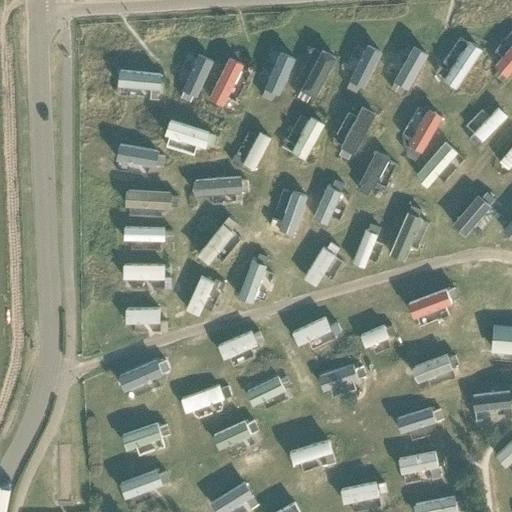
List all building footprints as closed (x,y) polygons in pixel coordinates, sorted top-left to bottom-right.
[(483,48),(470,39),(444,79),(457,88),(483,48)] [(511,67),(511,42),(495,63),(507,74),(511,67)] [(382,50),(367,43),(350,80),(364,87),(382,50)] [(428,51),(414,43),(394,80),(408,87),(428,51)] [(336,56),(322,48),(301,89),(315,96),(336,56)] [(296,57),(281,50),(263,87),(278,94),(296,57)] [(213,58),(198,51),(181,89),(195,96),(213,58)] [(243,62),(229,55),(208,97),(223,104),(243,62)] [(160,87),(161,71),(118,68),(117,84),(160,87)] [(355,151),(376,111),(363,104),(341,144),(355,151)] [(508,113),(500,105),(475,132),(483,139),(508,113)] [(443,114),(429,106),(408,142),(422,150),(443,114)] [(306,157),(324,122),(311,115),(292,150),(306,157)] [(210,130),(170,117),(165,132),(205,145),(210,130)] [(254,168),(271,136),(260,130),(243,162),(254,168)] [(458,151),(446,140),(414,174),(427,185),(458,151)] [(158,149),(119,142),(116,157),(155,165),(158,149)] [(511,163),(511,145),(499,160),(508,168),(511,163)] [(373,187),(390,155),(376,148),(360,181),(373,187)] [(241,191),(240,174),(194,177),(195,194),(241,191)] [(328,223),(342,190),(327,184),(313,216),(328,223)] [(172,207),(173,191),(126,188),(125,205),(172,207)] [(294,232),(308,193),(293,188),(280,227),(294,232)] [(491,204),(478,193),(452,223),(465,234),(491,204)] [(404,259),(422,217),(408,211),(390,253),(404,259)] [(234,231),(224,222),(197,253),(208,262),(234,231)] [(164,240),(164,226),(124,225),(123,239),(164,240)] [(365,267),(378,233),(366,228),(353,262),(365,267)] [(316,285),(335,254),(323,246),(304,277),(316,285)] [(329,268),(336,274),(347,259),(340,254),(329,268)] [(268,264),(252,258),(237,296),(253,302),(268,264)] [(163,277),(164,263),(122,262),(122,277),(163,277)] [(199,314),(214,281),(200,275),(186,308),(199,314)] [(452,302),(446,286),(408,301),(414,316),(452,302)] [(160,322),(160,307),(126,307),(126,322),(160,322)] [(332,330),(326,316),(292,331),(298,344),(332,330)] [(511,351),(511,324),(494,323),(492,349),(511,351)] [(389,336),(384,324),(360,334),(365,346),(389,336)] [(257,343),(252,330),(218,344),(223,358),(257,343)] [(452,368),(447,353),(412,366),(418,381),(452,368)] [(163,373),(157,358),(118,374),(124,389),(163,373)] [(358,378),(353,363),(319,375),(324,390),(358,378)] [(285,389),(278,375),(246,390),(253,404),(285,389)] [(224,398),(219,384),(181,397),(185,411),(224,398)] [(511,405),(511,397),(511,390),(473,394),(474,410),(511,405)] [(435,421),(431,407),(397,418),(401,431),(435,421)] [(251,433),(245,420),(212,434),(218,448),(251,433)] [(163,436),(157,421),(121,435),(127,449),(163,436)] [(511,460),(511,438),(495,454),(506,466),(511,460)] [(332,452),(328,439),(290,451),(294,464),(332,452)] [(439,465),(436,450),(399,457),(402,473),(439,465)] [(221,476),(211,456),(188,468),(198,488),(221,476)] [(163,484),(157,468),(120,482),(125,497),(163,484)] [(224,511),(253,494),(245,480),(210,502),(216,511),(224,511)] [(379,495),(376,481),(340,488),(343,502),(379,495)] [(452,511),(459,511),(455,495),(414,504),(415,511),(452,511)] [(299,511),(295,502),(274,511),(299,511)]
